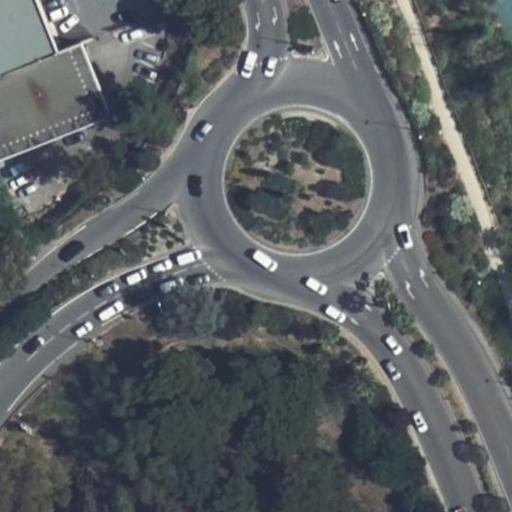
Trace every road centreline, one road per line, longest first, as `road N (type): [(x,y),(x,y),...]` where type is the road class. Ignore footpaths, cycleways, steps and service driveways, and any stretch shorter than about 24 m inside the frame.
road 1 (primary): [(321,274),(407,365),(473,511)]
road 2 (motorway): [(0,390),(101,301),(234,255)]
road 3 (primary): [(511,467),(468,366),(386,225)]
road 4 (motorway): [(199,157),(52,266),(0,315)]
road 5 (primary): [(378,113),(316,78),(261,85)]
road 6 (secondary): [(378,113),(329,0)]
